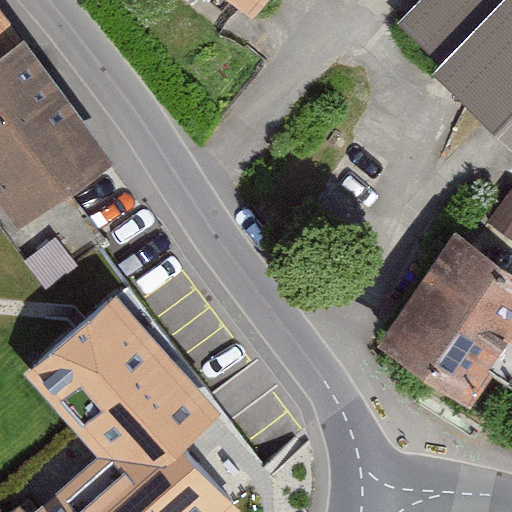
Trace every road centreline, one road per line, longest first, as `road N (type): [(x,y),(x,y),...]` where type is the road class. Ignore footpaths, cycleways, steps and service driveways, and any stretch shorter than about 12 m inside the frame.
road 1 (residential): [(40,0),(324,385),(377,507)]
road 2 (residential): [(377,507),(505,511)]
